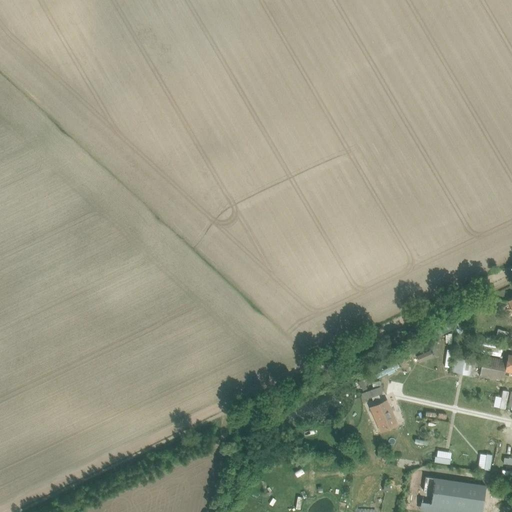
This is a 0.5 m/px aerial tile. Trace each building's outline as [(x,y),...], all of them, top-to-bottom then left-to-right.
[(431,350),(417,356),(419,362),(434,356),(435,357),(439,356),(434,344),(430,345),(433,352),(432,353),(431,350)] [(450,367),(452,347),(442,345),(441,353),(446,354),(444,366),(450,367)] [(483,356),(479,376),(503,380),(505,371),(511,372),(511,354),(508,354),(507,361),(483,356)] [(454,355),(452,368),(470,371),(473,358),(454,355)] [(505,409),(508,392),(502,391),(499,408),(505,409)] [(386,402),(372,408),(382,430),(396,424),(386,402)] [(492,455),(486,454),(484,470),(490,471),(492,455)] [(450,458),(435,456),(434,462),(450,464),(450,458)] [(425,476),(421,504),(434,506),(438,478),(425,476)] [(473,483),(468,511),(473,511),(481,511),(485,485),(473,483)]
